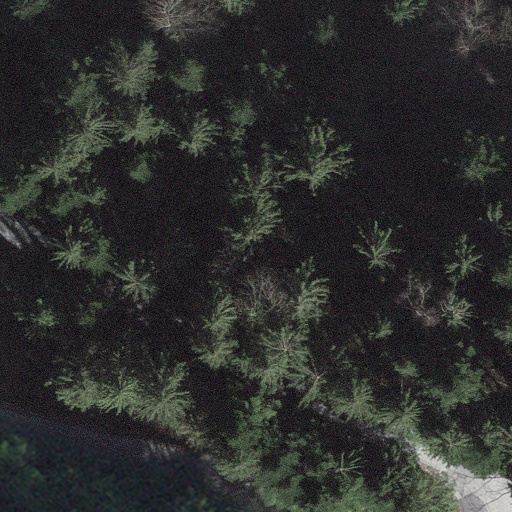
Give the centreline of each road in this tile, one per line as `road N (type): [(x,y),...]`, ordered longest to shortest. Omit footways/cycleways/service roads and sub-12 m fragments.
road 1 (unclassified): [(486,511),(464,476),(426,452),(214,354),(0,220)]
road 2 (unclassified): [(0,418),(311,511)]
